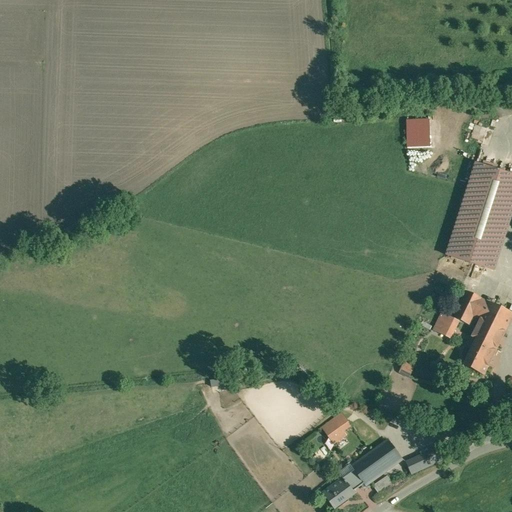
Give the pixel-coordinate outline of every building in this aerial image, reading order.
[(474,125),(471,139),(484,141),(487,127),(474,125)] [(511,203),(511,175),(476,164),(447,256),(491,270),(511,203)] [(511,317),(511,313),(467,291),(454,317),(453,318),(469,325),(473,316),(481,320),(505,332),(511,317)] [(454,320),(443,315),(435,331),(443,335),(447,327),(450,329),(454,320)] [(505,332),(481,320),(473,337),(478,340),(465,366),(483,375),(505,332)] [(415,365),(405,361),(402,368),(412,373),(415,365)] [(352,426),(342,413),(334,419),(343,431),(343,432),(352,426)] [(334,419),(322,428),(334,445),(347,436),(343,432),(343,431),(334,419)] [(389,440),(352,466),(359,475),(365,484),(366,486),(403,459),(389,440)] [(448,443),(437,448),(440,456),(452,450),(448,443)] [(437,448),(419,457),(407,463),(412,474),(442,460),(440,456),(437,448)] [(344,479),(324,494),(335,510),(336,509),(335,508),(355,494),(355,495),(356,495),(354,491),(365,484),(359,475),(347,483),(344,479)] [(388,476),(374,486),(379,493),(393,483),(388,476)]
